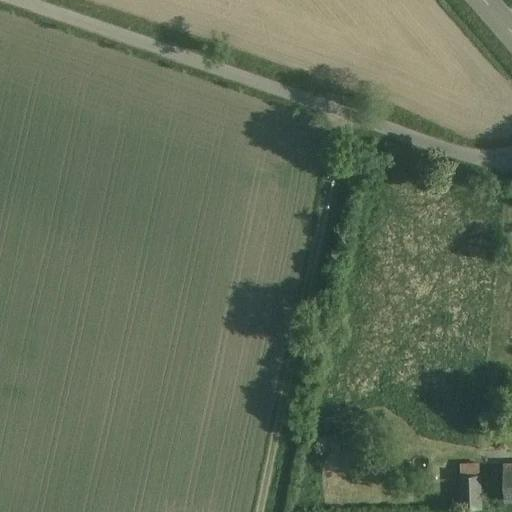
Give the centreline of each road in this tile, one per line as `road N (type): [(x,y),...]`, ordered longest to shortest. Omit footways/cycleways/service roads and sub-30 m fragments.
road 1 (unclassified): [(511,151),(491,156),(350,116),(11,0)]
road 2 (track): [(350,116),(259,511)]
